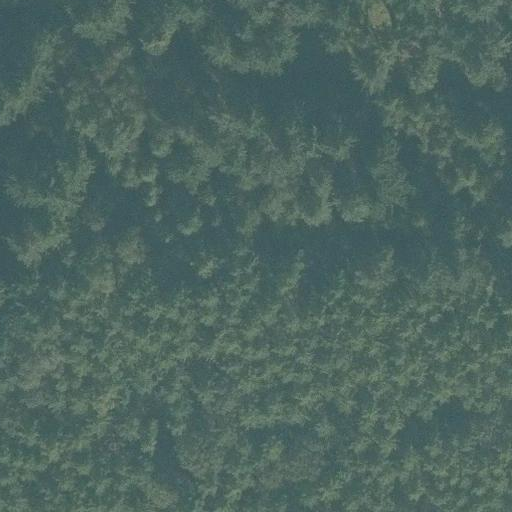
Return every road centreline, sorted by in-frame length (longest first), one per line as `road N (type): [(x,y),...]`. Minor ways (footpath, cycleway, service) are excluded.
road 1 (track): [(511,56),(190,0)]
road 2 (unknown): [(0,103),(98,0)]
